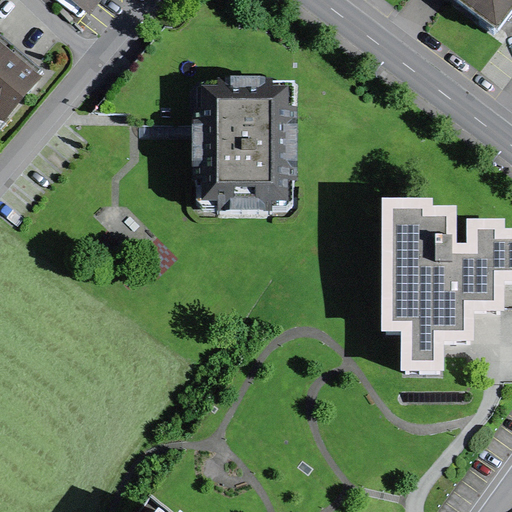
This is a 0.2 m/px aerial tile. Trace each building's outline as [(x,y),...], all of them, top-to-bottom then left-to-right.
[(67,0),(90,17),(102,0),(67,0)] [(511,0),(450,0),(497,35),(511,15),(511,0)] [(0,121),(5,126),(43,80),(39,77),(44,72),(0,35),(0,121)] [(201,94),(194,94),(196,204),(202,213),(218,213),(218,216),(272,217),(272,214),(288,214),(294,207),(294,186),(298,186),(298,84),(217,82),(217,90),(201,90),(201,94)] [(381,204),(380,339),(401,339),(401,378),(444,378),(444,347),(474,348),(474,317),(505,318),(504,287),(511,287),(511,235),(505,235),(505,225),(467,225),(466,249),(456,248),(456,212),(432,212),(432,205),(381,204)]
